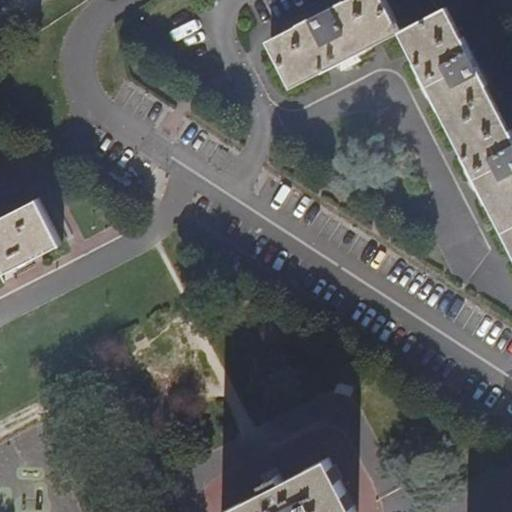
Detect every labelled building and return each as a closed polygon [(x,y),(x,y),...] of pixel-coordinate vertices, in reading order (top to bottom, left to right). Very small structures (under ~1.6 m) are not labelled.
[(371,44),(402,28),(387,0),(350,0),(348,1),(347,0),(345,0),(301,23),(302,26),(272,41),(295,85),(372,45),(371,44)] [(440,9),(435,0),(387,0),(402,28),(440,9)] [(463,36),(446,6),(440,9),(402,28),(441,106),(443,107),(465,150),(466,153),(489,199),(490,199),(511,242),(511,127),(511,128),(509,129),(486,83),(488,82),(464,35),(463,36)] [(0,276),(63,245),(39,198),(0,218),(0,276)] [(221,511),(357,511),(328,456),(283,479),(279,473),(264,480),(266,487),(221,511)]
